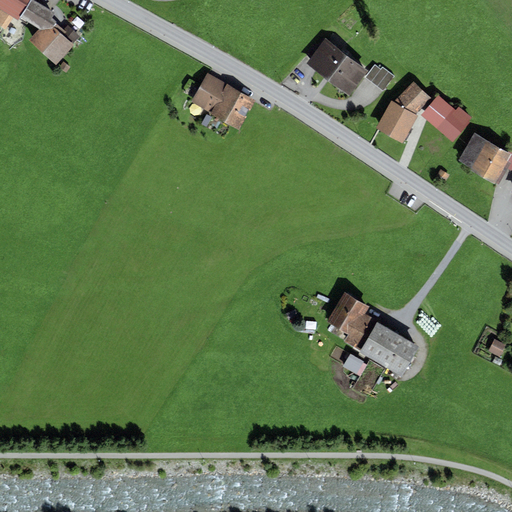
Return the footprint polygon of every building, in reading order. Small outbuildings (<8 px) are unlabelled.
[(0,0),(0,26),(5,29),(13,17),(18,20),(20,17),(30,0),(0,0)] [(54,13),(34,0),(30,0),(20,17),(39,29),(28,40),(56,65),(74,45),(73,44),(79,36),(67,25),(63,30),(56,23),(56,22),(51,18),(54,13)] [(368,71),(325,39),(306,63),(350,96),(368,71)] [(70,67),(63,62),(59,67),(66,73),(70,67)] [(380,69),(375,64),(365,77),(383,91),(395,76),(382,66),(380,69)] [(256,100),(207,72),(190,102),(239,129),(256,100)] [(391,100),(376,128),(402,143),(418,115),(415,114),(431,98),(413,82),(394,101),(391,100)] [(438,95),(421,115),(436,128),(454,108),(438,95)] [(454,108),(436,128),(452,142),(470,122),(469,121),(472,117),(459,106),(456,110),(454,108)] [(508,153),(474,133),(459,160),(471,167),(470,170),(495,184),(496,182),(499,184),(508,169),(511,171),(511,168),(511,152),(510,151),(508,153)] [(449,175),(440,169),(435,177),(444,183),(449,175)] [(369,307),(344,292),(326,321),(348,334),(344,341),(359,351),(377,322),(377,321),(365,313),(369,307)] [(419,347),(377,322),(359,351),(359,352),(401,376),(419,347)] [(506,345),(494,339),(488,351),(499,357),(506,345)] [(363,362),(350,354),(342,366),(356,374),(363,362)]
